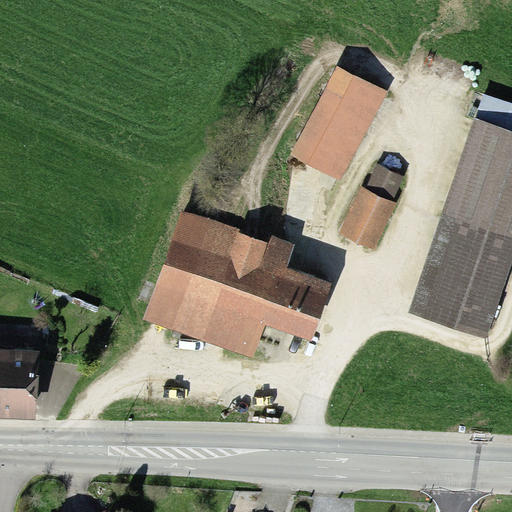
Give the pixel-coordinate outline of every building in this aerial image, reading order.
[(317,103),(295,148),(341,171),(364,126),(317,103)] [(511,140),(473,127),(410,306),(484,332),(511,250),(511,140)] [(361,197),(343,230),(374,247),(392,214),(361,197)] [(185,216),(148,308),(250,348),(266,307),(311,324),(331,274),(185,216)] [(35,341),(0,339),(0,408),(31,411),(35,341)]
